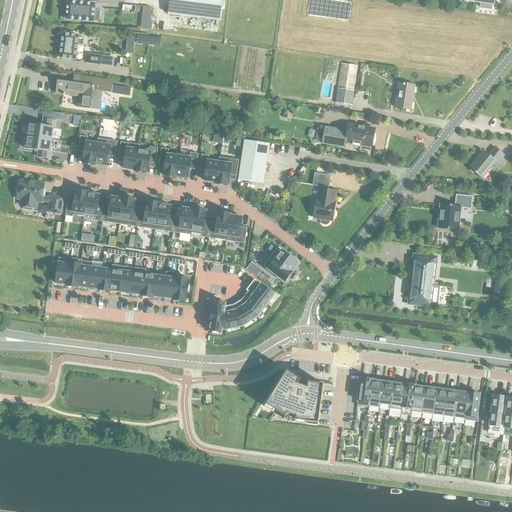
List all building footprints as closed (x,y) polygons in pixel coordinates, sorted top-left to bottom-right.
[(222,0),(169,0),(167,14),(220,20),(222,0)] [(480,8),(491,9),(492,4),(494,4),(494,0),(474,0),(475,2),(481,3),(480,8)] [(66,19),(93,21),(95,4),(67,1),(66,10),(65,11),(65,16),(66,17),(66,19)] [(59,57),(60,57),(62,58),(62,60),(71,61),(71,59),(75,59),(75,58),(77,45),(83,46),(84,38),(78,37),(78,36),(78,35),(77,35),(73,35),(73,33),(65,32),(64,34),(62,33),(61,42),(61,44),(61,46),(60,49),(61,49),(60,56),(59,57)] [(88,63),(100,64),(101,56),(89,55),(88,63)] [(335,103),(352,106),(358,66),(341,63),(337,89),(333,88),(332,94),(336,94),(335,103)] [(113,81),(80,75),(79,84),(57,80),(55,93),(64,95),(65,92),(72,94),(71,96),(81,98),(79,108),(90,110),(93,91),(111,94),(113,81)] [(395,108),(411,110),(414,86),(399,83),(395,108)] [(26,126),(25,133),(27,133),(27,136),(51,140),(53,128),(55,128),(56,121),(43,119),(42,125),(29,123),(28,126),(26,126)] [(352,149),(352,143),(372,146),(375,130),(348,125),(348,131),(325,128),(322,144),(352,149)] [(24,138),(23,145),(25,146),(25,148),(38,150),(37,157),(50,159),(51,151),(50,151),(51,140),(27,136),(26,138),(24,138)] [(80,136),(78,151),(84,152),(83,162),(83,163),(94,165),(98,139),(98,141),(87,139),(88,137),(80,136)] [(95,165),(95,164),(106,166),(108,156),(114,157),(117,141),(98,139),(94,165),(95,165)] [(269,144),(244,140),(238,180),(263,184),(269,144)] [(134,171),(135,171),(139,145),(121,142),(118,157),(125,158),(123,168),(135,170),(134,171)] [(139,145),(135,171),(146,173),(146,172),(147,172),(148,162),(155,163),(157,148),(150,147),(150,149),(148,149),(139,147),(140,145),(139,145)] [(161,148),(159,164),(165,165),(164,175),(164,176),(175,178),(179,153),(168,152),(169,149),(161,148)] [(504,155),(496,149),(490,156),(483,151),(469,168),(482,178),(496,161),(498,163),(504,155)] [(180,154),(179,153),(175,178),(176,178),(176,176),(187,178),(189,168),(195,169),(198,154),(191,153),(190,158),(179,156),(180,154)] [(204,181),(216,183),(215,184),(216,184),(220,157),(219,162),(208,160),(209,156),(202,154),(199,170),(206,171),(204,181)] [(229,175),(236,176),(238,160),(220,157),(216,184),(227,186),(227,184),(228,184),(229,175)] [(318,201),(316,200),(314,217),(321,218),(321,220),(321,222),(322,224),(324,225),(327,225),(329,223),(330,221),(330,220),(332,220),(333,218),(334,217),(335,213),(334,211),(335,203),(333,203),(335,191),(327,190),(327,188),(328,188),(330,176),(315,173),(313,186),(320,187),(318,201)] [(18,185),(17,189),(18,191),(18,197),(23,198),(22,206),(24,207),(24,209),(32,210),(33,208),(35,208),(36,200),(41,201),(49,202),(48,211),(61,213),(63,198),(50,196),(50,198),(46,198),(42,197),(44,185),(35,184),(34,186),(31,186),(31,183),(20,182),(20,184),(18,185)] [(76,191),(74,201),(68,200),(65,216),(73,217),(73,214),(84,216),(88,192),(77,190),(76,191)] [(95,215),(95,220),(101,221),(104,206),(98,205),(99,195),(88,193),(88,192),(84,216),(85,216),(85,214),(95,215)] [(440,204),(437,228),(458,230),(461,208),(471,209),(472,196),(456,195),(455,205),(440,204)] [(111,197),(110,207),(104,206),(101,221),(119,224),(123,197),(123,199),(111,197)] [(134,199),(123,197),(119,224),(137,227),(139,211),(133,210),(135,200),(134,200),(134,199)] [(159,203),(148,201),(148,202),(147,202),(145,212),(139,211),(137,227),(155,229),(159,203)] [(169,216),(170,206),(159,204),(159,203),(155,229),(173,232),(175,217),(169,216)] [(175,217),(173,232),(190,235),(194,208),(194,210),(182,208),(181,218),(175,217)] [(190,235),(191,235),(191,233),(202,234),(201,237),(208,238),(211,222),(205,221),(206,211),(205,211),(206,210),(194,208),(190,235)] [(211,222),(208,238),(226,240),(230,214),(219,212),(219,213),(218,213),(217,223),(211,222)] [(230,215),(231,214),(230,214),(226,240),(227,240),(227,236),(238,237),(237,242),(244,243),(247,228),(240,227),(242,217),(230,215)] [(271,257),(264,266),(285,282),(292,272),(291,271),(298,262),(278,247),(271,257)] [(410,293),(409,304),(417,305),(417,304),(429,305),(433,272),(435,272),(437,257),(413,255),(411,280),(413,280),(411,293),(410,293)] [(70,258),(70,259),(59,258),(56,283),(66,285),(66,286),(70,258)] [(66,286),(77,287),(81,259),(70,258),(66,286)] [(81,259),(77,287),(78,287),(78,286),(88,287),(92,262),(81,261),(81,259)] [(92,262),(88,287),(98,289),(98,290),(99,290),(102,268),(91,267),(92,262)] [(248,268),(246,269),(256,276),(261,270),(251,263),(248,268)] [(113,265),(112,265),(112,270),(102,268),(99,290),(109,291),(113,265)] [(120,292),(124,266),(113,265),(109,291),(110,292),(110,290),(120,292)] [(134,268),(133,272),(124,271),(124,266),(120,292),(131,293),(134,268)] [(141,296),(145,269),(134,268),(131,293),(141,295),(141,296)] [(155,275),(145,274),(146,269),(145,269),(141,296),(152,297),(155,275)] [(167,272),(166,272),(165,277),(155,275),(152,297),(153,297),(153,296),(163,297),(167,272)] [(174,300),(177,273),(167,272),(163,297),(173,299),(173,300),(174,300)] [(188,280),(188,279),(177,277),(178,274),(177,273),(174,300),(185,302),(185,300),(186,300),(188,280)] [(211,322),(209,331),(221,332),(222,329),(225,330),(242,326),(257,317),(266,305),(274,295),(254,279),(246,289),(246,290),(248,291),(242,299),(234,304),(225,306),(225,303),(213,302),(212,310),(210,322),(211,322)] [(298,382),(284,374),(268,401),(276,406),(274,409),(285,416),(288,413),(295,416),(295,420),(318,423),(323,383),(307,381),(307,386),(297,383),(298,382)] [(361,378),(357,406),(368,407),(372,379),(361,378)] [(368,407),(369,407),(369,406),(379,407),(382,382),(372,381),(372,380),(372,379),(368,407)] [(390,404),(389,409),(390,409),(393,383),(382,382),(379,407),(380,407),(380,403),(390,404)] [(393,383),(390,409),(400,410),(404,384),(403,384),(403,385),(393,383)] [(404,384),(400,410),(401,410),(401,407),(411,408),(411,412),(415,385),(404,384)] [(422,413),(425,388),(415,386),(415,385),(411,412),(422,413)] [(422,413),(432,414),(436,389),(425,388),(422,413)] [(432,414),(443,416),(446,391),(436,389),(432,414)] [(446,391),(443,416),(454,417),(457,392),(446,391)] [(465,415),(468,392),(468,393),(457,392),(454,417),(455,413),(465,414),(465,415)] [(479,394),(468,392),(465,415),(476,417),(479,394)] [(502,399),(503,396),(488,394),(489,395),(486,413),(491,414),(489,425),(499,426),(499,424),(504,425),(507,399),(502,399)] [(508,397),(507,399),(504,425),(503,427),(511,427),(511,396),(507,396),(507,397),(508,397)]
